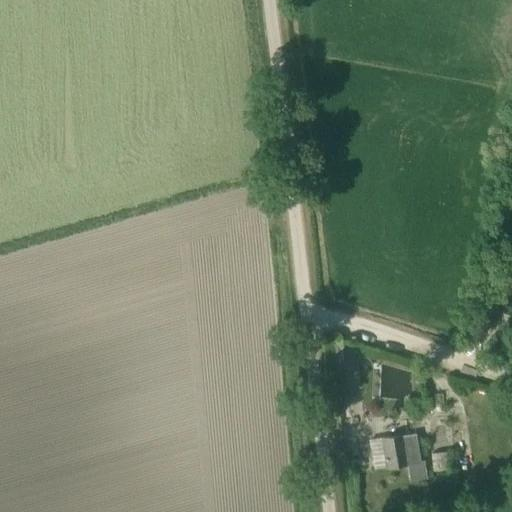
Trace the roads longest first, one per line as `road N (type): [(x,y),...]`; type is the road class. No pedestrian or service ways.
road 1 (unclassified): [(325,511),(266,0)]
road 2 (track): [(511,375),(301,313)]
